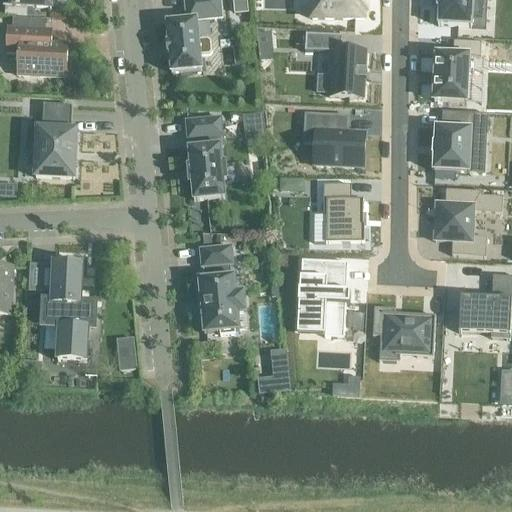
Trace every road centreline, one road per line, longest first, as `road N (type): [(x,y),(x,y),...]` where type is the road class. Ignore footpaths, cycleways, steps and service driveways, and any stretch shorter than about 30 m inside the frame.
road 1 (residential): [(398,277),(400,0)]
road 2 (residential): [(125,0),(144,222)]
road 3 (residential): [(144,222),(161,384)]
road 4 (residential): [(0,228),(144,222)]
